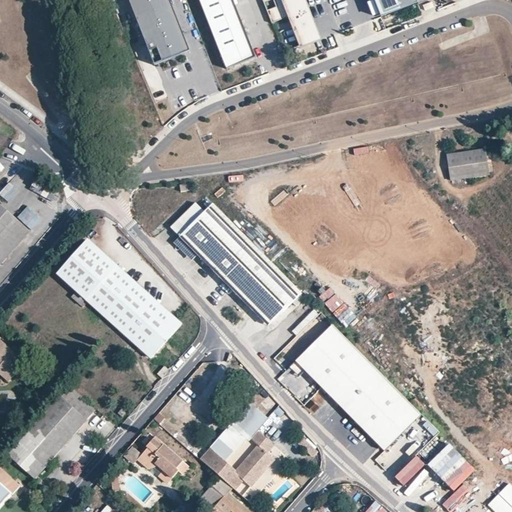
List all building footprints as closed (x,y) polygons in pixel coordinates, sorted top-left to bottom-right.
[(188,51),(168,0),(127,0),(153,65),(188,51)] [(255,57),(232,0),(198,0),(226,68),(255,57)] [(310,12),(304,0),(262,0),(263,1),(265,0),(280,0),(282,5),(267,11),(271,24),(287,17),(290,24),(296,21),(297,25),(309,21),(306,14),(310,12)] [(417,4),(415,0),(373,0),(379,14),(399,6),(400,10),(417,4)] [(422,5),(424,10),(433,7),(431,2),(422,5)] [(380,18),(400,10),(399,6),(379,14),(380,18)] [(321,40),(310,12),(306,14),(309,21),(297,25),(296,21),(290,24),(300,49),(321,40)] [(511,131),(511,130),(498,139),(508,152),(511,149),(511,131)] [(489,176),(485,149),(446,155),(450,182),(489,176)] [(0,189),(9,180),(4,175),(0,179),(0,189)] [(33,182),(30,189),(43,196),(47,189),(33,182)] [(274,265),(240,232),(212,202),(210,204),(207,207),(179,236),(196,254),(250,307),(255,302),(272,319),(283,309),(274,300),(285,289),(268,271),(274,265)] [(0,264),(29,232),(0,205),(0,264)] [(196,254),(179,236),(174,241),(192,259),(196,254)] [(182,324),(89,240),(57,275),(76,292),(71,298),(82,308),(87,302),(151,359),(182,324)] [(300,292),(274,265),(268,271),(285,289),(274,300),(283,309),(300,292)] [(272,319),(255,302),(250,307),(267,324),(272,319)] [(354,345),(331,324),(294,362),(383,450),(420,412),(354,345)] [(27,362),(0,340),(0,376),(8,383),(27,362)] [(162,378),(169,370),(164,365),(157,373),(162,378)] [(96,410),(69,386),(60,397),(59,396),(7,454),(37,480),(46,467),(48,468),(88,423),(87,420),(96,410)] [(269,409),(276,403),(270,395),(263,401),(269,409)] [(237,472),(225,461),(246,438),(243,435),(231,424),(210,448),(200,460),(234,490),(242,481),(249,487),(261,473),(260,472),(272,459),(266,454),(273,446),(256,431),(267,419),(249,404),(233,422),(245,433),(251,437),(252,439),(252,440),(259,447),(237,472)] [(188,469),(149,434),(142,441),(148,448),(137,461),(148,470),(157,468),(160,471),(157,474),(168,484),(179,473),(183,475),(188,469)] [(441,435),(421,449),(436,470),(455,457),(441,435)] [(317,454),(302,439),(297,444),(312,459),(316,455),(317,454)] [(261,473),(273,460),(272,459),(260,472),(261,473)] [(455,491),(475,471),(469,466),(450,486),(455,491)] [(0,510),(20,486),(0,468),(0,510)] [(116,474),(110,475),(112,493),(119,491),(116,474)] [(478,476),(464,490),(471,498),(485,483),(478,476)] [(499,511),(502,511),(511,502),(511,482),(509,480),(488,500),(499,511)] [(439,501),(445,497),(437,486),(431,491),(439,501)] [(224,497),(212,487),(200,502),(211,511),(224,497)] [(358,502),(370,511),(389,511),(367,492),(358,502)] [(241,511),(224,497),(211,511),(241,511)] [(333,511),(338,508),(327,499),(316,511),(333,511)]
